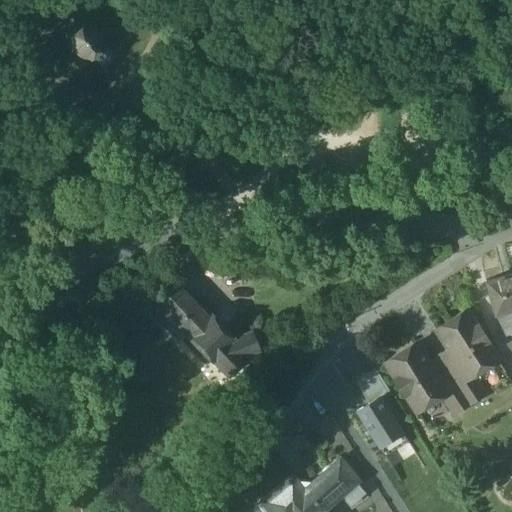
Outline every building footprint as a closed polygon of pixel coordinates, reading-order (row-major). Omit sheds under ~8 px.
[(51,0),(28,24),(42,38),(59,21),(66,27),(69,23),(69,22),(73,20),(66,13),(79,0),(51,0)] [(103,46),(105,38),(103,30),(98,23),(92,19),(84,17),(76,19),(73,20),(69,22),(69,23),(64,30),(63,38),(64,46),(69,52),(76,57),(84,59),(92,57),(98,54),(99,53),(103,46)] [(103,46),(102,48),(101,51),(99,53),(98,54),(92,57),(104,68),(106,67),(105,66),(114,56),(115,56),(116,55),(104,44),(103,46)] [(511,283),(509,272),(486,277),(495,310),(504,308),(511,305),(511,283)] [(234,338),(203,306),(199,310),(175,286),(159,302),(227,372),(243,355),(256,351),(249,333),(234,338)] [(504,308),(495,310),(505,332),(511,331),(504,308)] [(493,353),(465,309),(436,328),(450,351),(464,372),(468,370),(493,353)] [(430,364),(416,342),(385,362),(413,405),(439,388),(444,385),(430,364)] [(468,370),(464,372),(450,351),(440,358),(468,401),(482,392),(468,370)] [(468,401),(440,358),(430,364),(444,385),(439,388),(453,410),(468,401)] [(374,368),(354,380),(368,402),(388,389),(374,368)] [(407,440),(379,396),(356,410),(384,454),(407,440)] [(339,462),(322,476),(340,497),(357,483),(339,462)] [(322,476),(304,491),(292,477),(262,503),(269,511),(322,511),(340,497),(322,476)]
